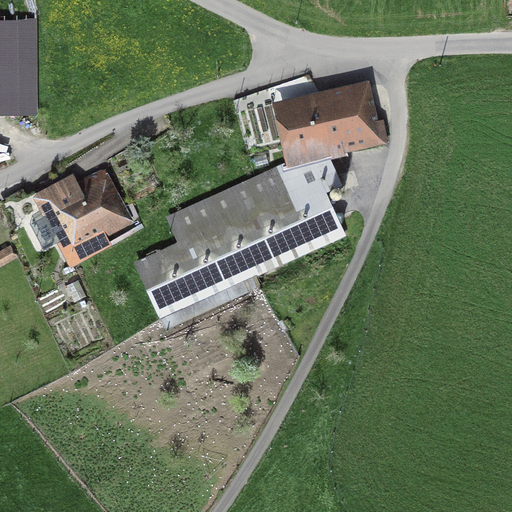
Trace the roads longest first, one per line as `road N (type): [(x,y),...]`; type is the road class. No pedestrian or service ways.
road 1 (unclassified): [(0,179),(135,114),(251,77),(303,50)]
road 2 (tertiary): [(511,44),(303,50)]
